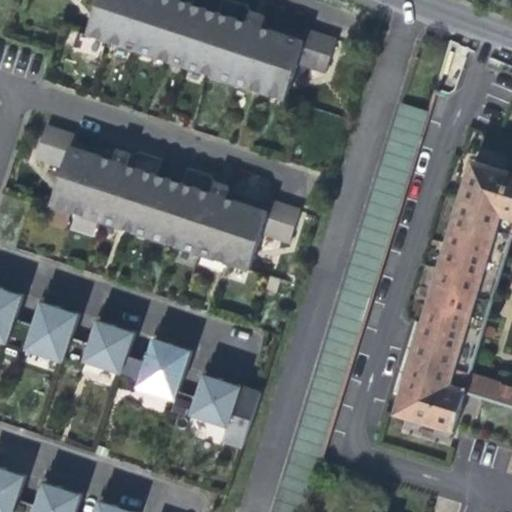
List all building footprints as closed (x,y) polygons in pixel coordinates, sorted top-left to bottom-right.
[(263,28),(266,21),(267,16),(252,11),(248,4),(236,0),(222,0),(218,13),(205,9),(191,5),(192,0),(94,0),(84,32),(285,98),(297,61),(327,71),(337,39),(311,30),(306,29),(304,34),(302,41),(263,28)] [(289,29),(266,21),(263,28),(302,41),(304,34),(289,29)] [(275,511),(304,511),(395,220),(399,206),(413,163),(421,136),(429,111),(402,103),(275,511)] [(268,201),(267,205),(264,212),(224,199),(226,192),(227,187),(212,182),(207,174),(183,166),(177,183),(164,179),(151,175),(157,157),(135,150),(127,154),(112,149),(110,153),(108,160),(67,147),(70,140),(71,136),(40,126),(30,158),(58,167),(46,202),(244,268),(256,232),(289,243),(299,211),(268,201)] [(91,147),(70,140),(67,147),(108,160),(110,153),(91,147)] [(511,173),(475,162),(398,414),(452,430),(464,394),(451,390),(504,217),(511,219),(511,173)] [(238,195),(226,192),(224,199),(264,212),(267,205),(238,195)] [(451,390),(464,394),(511,408),(511,219),(504,217),(451,390)] [(0,345),(7,348),(24,299),(12,295),(0,290),(0,345)] [(50,313),(52,308),(40,304),(38,309),(50,313)] [(50,313),(38,309),(27,344),(46,350),(43,360),(62,366),(79,317),(68,313),(52,308),(50,313)] [(105,331),(107,326),(94,322),(93,327),(105,331)] [(105,331),(93,327),(81,362),(121,375),(134,336),(119,330),(107,326),(105,331)] [(162,350),(164,345),(152,342),(151,347),(162,350)] [(162,350),(151,347),(139,381),(158,387),(155,397),(174,404),(185,370),(190,354),(173,348),(164,345),(162,350)] [(202,376),(200,381),(212,385),(214,380),(202,376)] [(212,385),(200,381),(188,417),(225,430),(239,388),(225,383),(214,380),(212,385)] [(0,511),(13,511),(25,479),(0,470),(0,511)] [(42,484),(40,490),(53,494),(54,488),(50,487),(42,484)] [(53,494),(40,490),(32,511),(75,511),(81,497),(54,488),(53,494)] [(98,503),(97,508),(107,511),(108,511),(110,507),(106,506),(98,503)]
